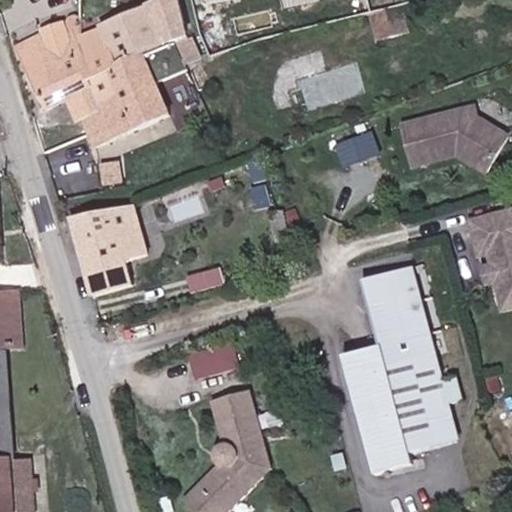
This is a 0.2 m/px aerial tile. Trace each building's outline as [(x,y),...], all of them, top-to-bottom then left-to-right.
[(183,47),(195,42),(181,0),(169,0),(144,10),(146,18),(114,30),(118,40),(89,50),(105,104),(133,92),(125,70),(183,47)] [(417,35),(410,10),(382,17),(388,43),(417,35)] [(87,111),(105,104),(89,50),(86,40),(85,30),(53,37),(50,30),(12,47),(31,93),(37,110),(71,96),(77,114),(87,111)] [(86,40),(89,50),(118,40),(114,30),(86,40)] [(172,119),(161,88),(197,73),(189,57),(183,47),(125,70),(133,92),(105,104),(87,111),(102,150),(172,119)] [(214,95),(236,86),(226,59),(203,68),(214,95)] [(321,102),(369,92),(365,69),(316,79),(321,102)] [(474,109),(408,126),(418,166),(460,156),(489,173),(511,137),(476,116),(474,109)] [(347,167),(383,153),(374,130),(338,144),(347,167)] [(122,266),(146,261),(141,244),(155,241),(150,220),(136,223),(132,207),(75,222),(68,222),(90,304),(130,292),(122,266)] [(511,210),(471,222),(480,256),(489,253),(493,267),(497,281),(505,310),(511,308),(511,210)] [(224,269),(191,274),(193,291),(227,286),(224,269)] [(408,270),(360,284),(381,351),(345,362),(379,474),(417,463),(414,450),(461,436),(452,406),(468,402),(460,377),(443,383),(408,270)] [(0,511),(50,511),(43,448),(0,452),(0,358),(38,356),(33,287),(0,289),(0,511)] [(197,376),(241,370),(237,345),(193,352),(197,376)] [(198,511),(237,511),(276,468),(253,390),(213,401),(224,447),(217,450),(222,464),(189,503),(198,511)]
